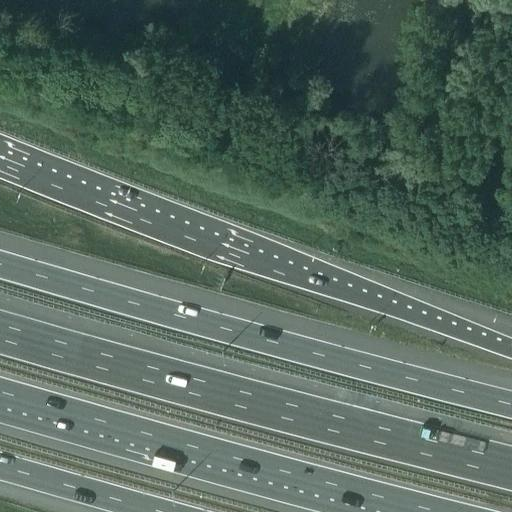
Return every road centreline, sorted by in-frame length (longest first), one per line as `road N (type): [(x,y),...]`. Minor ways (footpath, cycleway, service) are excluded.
road 1 (motorway): [(511,351),(0,156)]
road 2 (motorway): [(511,469),(0,319)]
road 3 (motorway): [(511,405),(0,265)]
road 4 (motorway): [(0,399),(412,511)]
road 5 (motorway): [(0,468),(160,511)]
